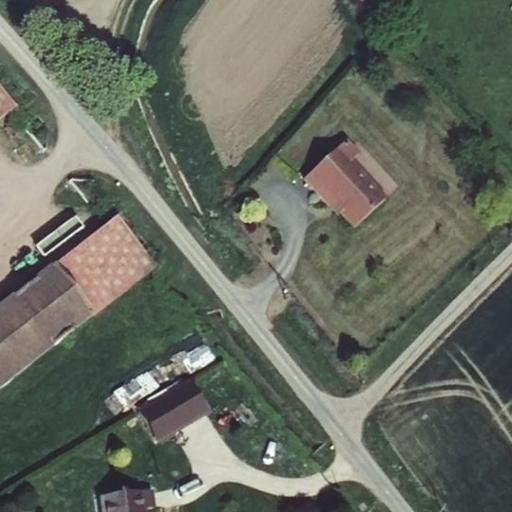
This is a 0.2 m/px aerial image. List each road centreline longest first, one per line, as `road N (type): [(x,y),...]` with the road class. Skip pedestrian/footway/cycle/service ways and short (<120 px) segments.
road 1 (unclassified): [(0,28),(151,199),(401,511)]
road 2 (track): [(511,256),(338,433)]
road 3 (unknown): [(362,463),(292,498),(209,477),(178,495)]
